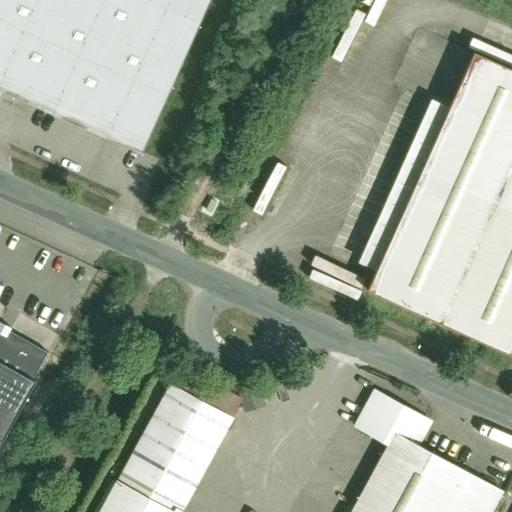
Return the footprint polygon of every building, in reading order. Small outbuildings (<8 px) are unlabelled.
[(0,0),(0,83),(143,148),(209,0),(0,0)] [(511,70),(469,51),(365,285),(511,350),(511,70)] [(0,323),(0,445),(51,351),(0,323)] [(236,417),(172,382),(122,474),(186,509),(236,417)] [(393,432),(416,445),(430,420),(371,388),(350,426),(385,445),(393,432)] [(489,511),(501,492),(416,445),(393,432),(385,445),(348,511),(489,511)] [(122,474),(100,511),(191,511),(186,509),(122,474)]
